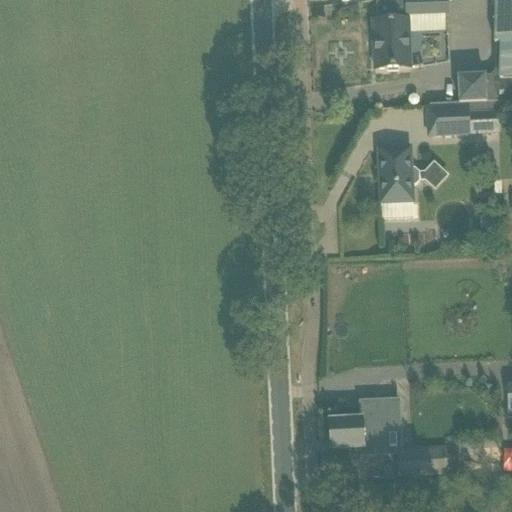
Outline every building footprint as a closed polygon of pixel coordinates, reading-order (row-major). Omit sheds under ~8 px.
[(375,0),(377,25),(373,25),(375,73),(409,71),(408,50),(408,35),(407,22),(448,20),(447,0),(375,0)] [(488,78),(457,78),(458,105),(468,105),(511,104),(511,0),(501,0),(500,47),(496,47),(495,70),(495,73),(493,75),(491,77),(488,78)] [(498,137),(497,116),(468,116),(468,106),(465,106),(435,108),(435,112),(433,112),(434,138),(469,136),(470,139),(498,137)] [(378,152),(381,206),(413,205),(412,188),(415,188),(419,184),(419,175),(415,171),(411,171),(410,150),(378,152)] [(494,195),(489,195),(489,200),(495,200),(495,196),(501,196),(501,184),(494,184),(494,195)] [(361,422),(329,423),(331,452),(362,451),(363,457),(384,456),(383,429),(399,428),(397,402),(360,404),(361,422)] [(399,454),(399,478),(448,476),(447,452),(399,454)]
